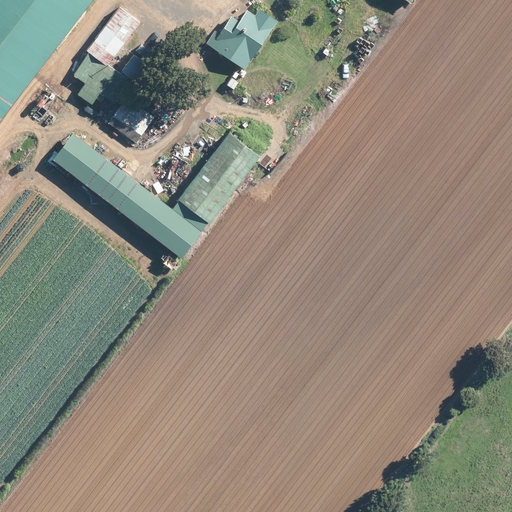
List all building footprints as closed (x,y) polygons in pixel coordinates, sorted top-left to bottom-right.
[(0,0),(0,103),(78,0),(0,0)] [(109,65),(141,23),(120,7),(87,51),(90,53),(73,75),(85,84),(78,94),(92,104),(100,93),(112,102),(128,81),(108,66),(109,65)] [(278,22),(258,9),(254,15),(247,10),(239,22),(231,16),(219,33),(216,30),(207,43),(245,69),(278,22)] [(155,116),(128,97),(109,123),(136,142),(155,116)] [(174,186),(206,209),(257,143),(225,119),(174,186)] [(70,120),(48,149),(176,244),(197,215),(70,120)]
